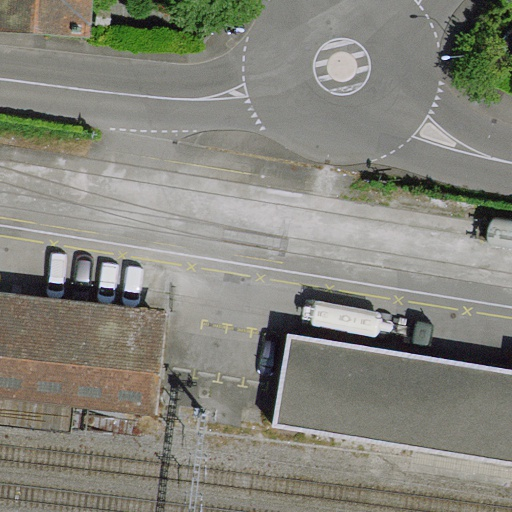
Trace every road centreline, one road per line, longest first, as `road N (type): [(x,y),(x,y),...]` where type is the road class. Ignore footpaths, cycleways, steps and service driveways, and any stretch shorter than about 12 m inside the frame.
road 1 (unclassified): [(0,79),(200,100),(251,94),(342,65)]
road 2 (unclassified): [(342,65),(426,135),(511,162)]
